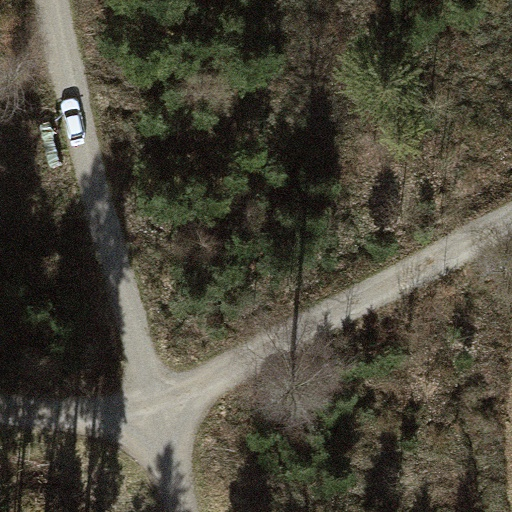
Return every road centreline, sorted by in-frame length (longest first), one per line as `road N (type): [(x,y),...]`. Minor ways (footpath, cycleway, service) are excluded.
road 1 (track): [(511,214),(149,398),(0,411)]
road 2 (track): [(56,0),(177,511)]
